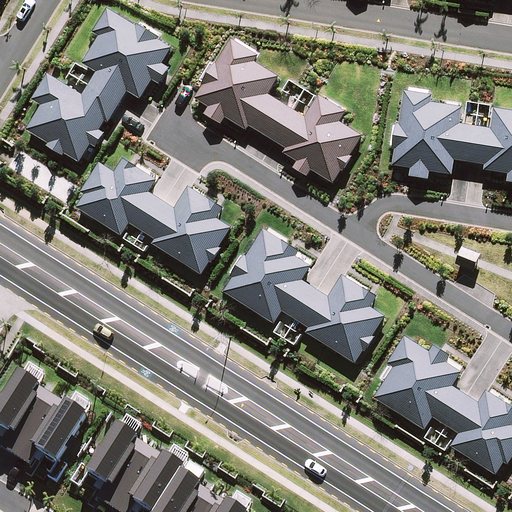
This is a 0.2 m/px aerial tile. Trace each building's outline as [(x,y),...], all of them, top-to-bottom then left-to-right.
[(158,54),(165,43),(154,36),(157,31),(140,20),(137,25),(104,5),(90,28),(98,32),(83,56),(95,63),(79,89),(51,71),(20,121),(79,157),(125,83),(136,89),(147,71),(156,76),(166,59),(158,54)] [(253,50),(230,36),(214,62),(211,59),(199,78),(203,80),(194,94),(241,123),(247,115),(285,138),(280,147),(330,178),(358,132),(336,118),(343,106),(322,93),(305,119),(262,92),(272,76),(246,60),(253,50)] [(431,91),(404,87),(399,123),(394,123),(391,145),(397,146),(395,164),(448,170),(450,154),(508,161),(506,176),(511,177),(511,109),(493,108),(491,125),(458,121),(460,106),(430,102),(431,91)] [(93,157),(69,197),(120,228),(126,218),(156,235),(150,246),(200,276),(232,223),(202,205),(207,197),(183,183),(170,205),(145,190),(154,175),(125,158),(117,171),(93,157)] [(235,271),(226,287),(271,314),(278,302),(310,321),(305,328),(357,360),(387,311),(358,294),(363,285),(338,270),(323,294),(298,279),(307,263),(282,248),(287,240),(264,226),(248,252),(240,248),(228,267),(235,271)] [(483,255),(464,248),(461,257),(458,265),(476,272),(479,264),(483,255)] [(396,369),(378,399),(426,429),(435,415),(464,433),(455,447),(496,472),(503,460),(506,462),(511,452),(511,427),(511,426),(511,424),(511,406),(488,392),(480,404),(453,387),(462,372),(445,362),(449,355),(437,347),(432,354),(408,339),(391,366),(396,369)] [(38,388),(20,376),(0,407),(0,428),(9,434),(0,448),(15,458),(53,397),(38,388)] [(30,467),(39,453),(58,465),(87,418),(68,407),(53,397),(15,458),(30,467)] [(137,440),(118,429),(89,475),(107,487),(99,501),(114,510),(152,450),(137,440)] [(116,511),(133,511),(137,506),(147,511),(159,511),(183,474),(185,471),(167,459),(152,450),(114,510),(116,511)] [(202,486),(183,474),(159,511),(206,511),(217,495),(202,486)] [(243,511),(232,505),(217,495),(206,511),(243,511)]
